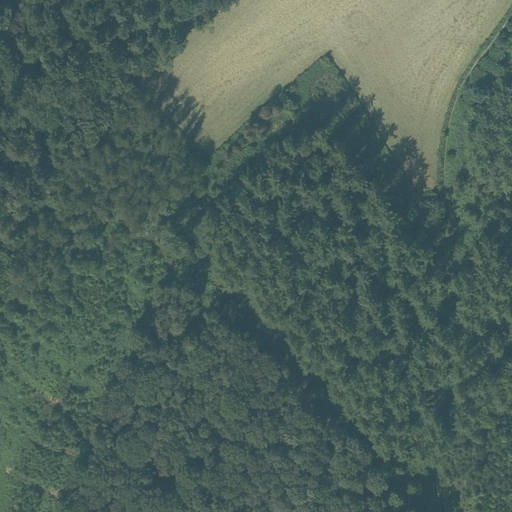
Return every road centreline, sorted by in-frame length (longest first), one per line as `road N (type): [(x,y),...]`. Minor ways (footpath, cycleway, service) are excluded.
road 1 (track): [(441,511),(446,138),(459,97),(511,16)]
road 2 (track): [(0,267),(106,80),(193,0)]
